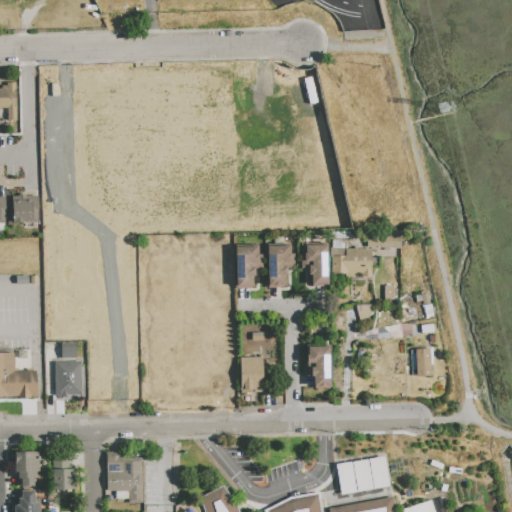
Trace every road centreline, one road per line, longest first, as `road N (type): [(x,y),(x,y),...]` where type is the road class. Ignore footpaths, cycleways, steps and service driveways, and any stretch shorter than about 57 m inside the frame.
road 1 (residential): [(0,433),(414,419)]
road 2 (residential): [(0,51),(302,43)]
